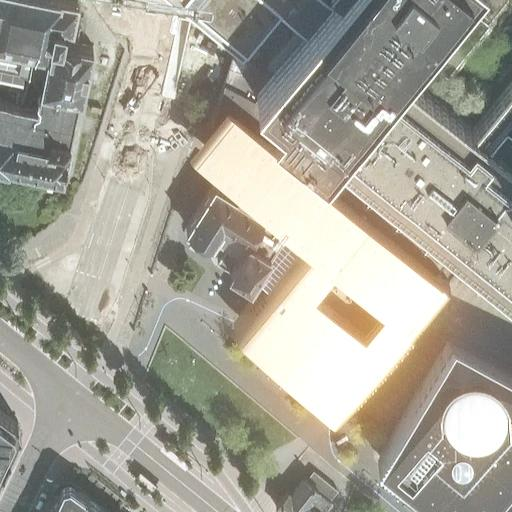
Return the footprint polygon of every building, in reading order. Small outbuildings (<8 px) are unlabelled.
[(0,0),(0,166),(7,168),(8,165),(62,177),(68,147),(67,147),(77,96),(81,97),(92,46),(65,40),(68,27),(71,28),(77,2),(64,0),(0,0)] [(511,0),(316,0),(305,27),(286,52),(271,72),(236,52),(234,52),(233,52),(232,53),(231,54),(222,85),(212,115),(210,121),(210,123),(210,124),(210,125),(211,126),(259,145),(246,160),(245,159),(243,159),(242,158),(240,158),(238,159),(237,159),(235,160),(234,161),(231,164),(231,165),(230,167),(230,169),(230,170),(231,172),(231,174),(232,175),(234,176),(230,181),(239,187),(234,194),(214,181),(185,227),(186,227),(184,231),(185,237),(201,247),(208,246),(210,243),(216,234),(226,240),(216,256),(229,265),(249,278),(255,268),(263,274),(265,276),(260,285),(257,291),(255,296),(253,300),(253,302),(253,305),(253,307),(254,309),(256,312),(262,318),(263,319),(266,322),(274,329),(277,332),(284,338),(288,341),(296,348),(299,350),(307,357),(310,359),(314,362),(318,365),(324,369),(329,373),(334,376),(339,380),(341,381),(343,382),(345,382),(348,382),(350,381),(351,381),(353,379),(355,378),(357,377),(360,375),(364,372),(367,370),(370,367),(374,364),(377,362),(380,359),(385,354),(389,350),(390,350),(393,347),(394,345),(396,344),(409,329),(411,326),(448,280),(435,270),(451,249),(466,262),(481,274),(473,285),(511,317),(511,0)] [(186,0),(246,47),(279,6),(305,27),(316,0),(186,0)] [(511,361),(449,332),(383,446),(461,511),(471,511),(511,461),(511,361)] [(0,473),(20,431),(17,422),(0,408),(0,473)] [(290,494),(286,491),(275,506),(282,511),(320,511),(330,500),(328,498),(335,489),(312,470),(305,479),(303,477),(290,494)] [(59,511),(111,511),(69,480),(61,483),(50,506),(59,511)]
